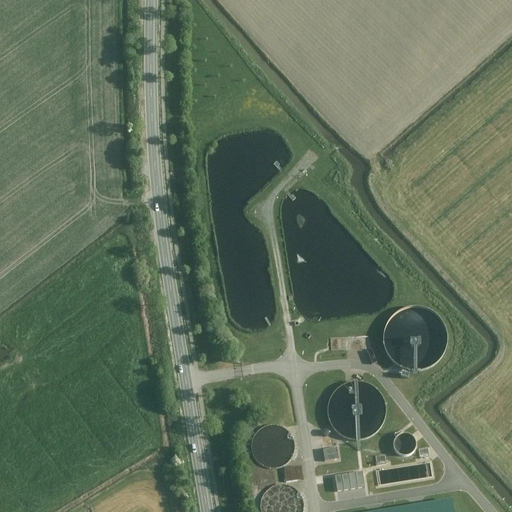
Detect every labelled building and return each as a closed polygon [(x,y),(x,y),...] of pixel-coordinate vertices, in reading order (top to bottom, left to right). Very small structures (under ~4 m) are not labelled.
[(387,338),(389,348),(394,357),(401,364),(411,369),(421,370),(431,368),(440,362),(447,354),(451,344),(451,333),(448,323),(441,314),(432,308),(421,306),(411,307),(401,312),(394,319),(389,328),(387,338)] [(349,348),(348,337),(332,338),(333,349),(349,348)] [(416,434),(398,436),(401,455),(418,453),(416,434)] [(334,449),(320,451),(322,462),(336,459),(334,449)] [(302,482),(300,469),(281,472),(283,485),(302,482)] [(338,476),(341,492),(368,487),(365,471),(338,476)] [(460,511),(458,498),(375,511),(460,511)]
